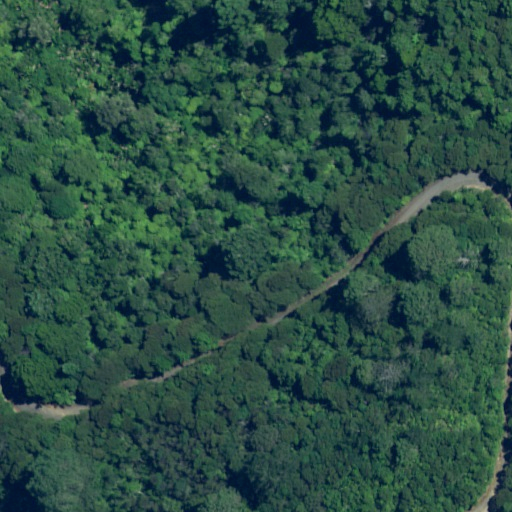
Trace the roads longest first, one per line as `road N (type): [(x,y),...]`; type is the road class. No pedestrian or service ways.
road 1 (unclassified): [(0,344),(43,401),(67,399),(217,335),(311,283),(430,190),(464,181),(493,186),(511,215)]
road 2 (unclassified): [(511,282),(491,480),(470,511)]
